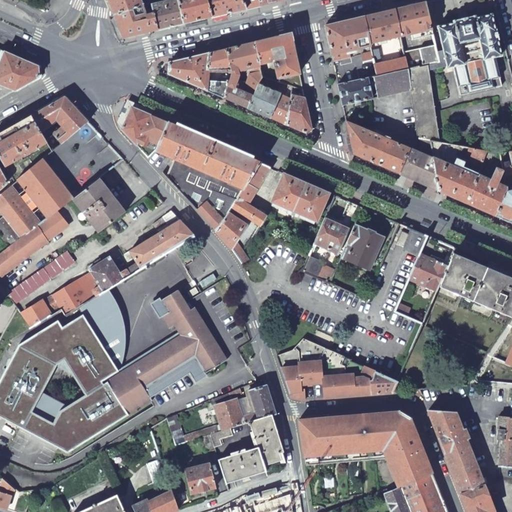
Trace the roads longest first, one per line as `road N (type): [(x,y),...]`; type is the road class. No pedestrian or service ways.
road 1 (tertiary): [(99,59),(103,119),(231,265),(286,410)]
road 2 (secondary): [(99,59),(337,172)]
road 3 (residential): [(286,410),(406,401),(456,511)]
road 4 (secondary): [(303,11),(99,59)]
road 5 (secondary): [(337,172),(511,247)]
road 6 (unclassified): [(303,11),(337,172)]
